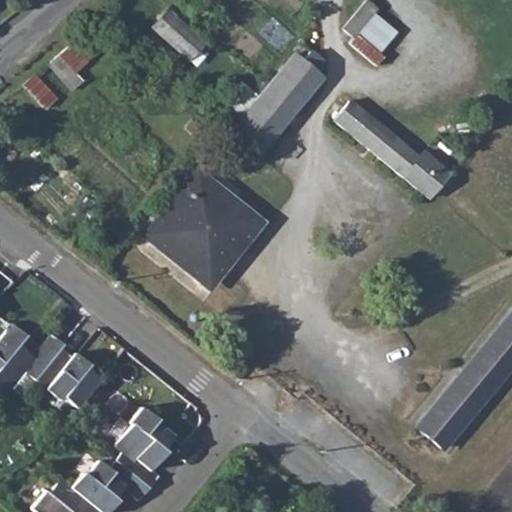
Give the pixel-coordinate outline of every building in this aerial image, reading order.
[(366,0),(343,28),(353,36),(376,7),(367,0),(366,0)] [(170,6),(152,26),(190,61),(208,42),(170,6)] [(67,87),(94,63),(75,41),(48,65),(67,87)] [(229,131),(256,155),(322,77),(316,71),(324,62),(311,50),(303,60),(294,53),(229,131)] [(37,73),(26,84),(46,106),(58,96),(37,73)] [(333,119),(429,196),(450,172),(423,150),(418,156),(349,100),(333,119)] [(141,235),(200,283),(237,238),(243,243),(261,222),(195,169),(141,235)] [(346,285),(400,232),(387,218),(332,271),(346,285)] [(511,313),(417,428),(441,448),(511,362),(511,313)] [(20,374),(28,379),(54,346),(57,343),(45,333),(28,355),(19,348),(16,351),(12,347),(21,336),(6,324),(0,331),(0,398),(0,399),(20,374)] [(66,356),(54,346),(28,379),(38,387),(38,386),(60,361),(65,364),(73,356),(69,353),(66,356)] [(58,397),(71,407),(94,378),(75,363),(78,359),(73,356),(65,364),(60,361),(38,386),(38,387),(55,401),(58,397)] [(115,450),(108,460),(141,486),(151,474),(144,469),(154,456),(152,453),(166,435),(148,421),(150,417),(135,405),(107,444),(115,450)] [(77,471),(65,486),(97,511),(101,511),(106,506),(103,504),(118,486),(132,498),(141,486),(108,460),(102,467),(92,460),(90,461),(80,474),(77,471)] [(30,511),(97,511),(65,486),(55,478),(42,494),(39,491),(26,508),(30,511)]
